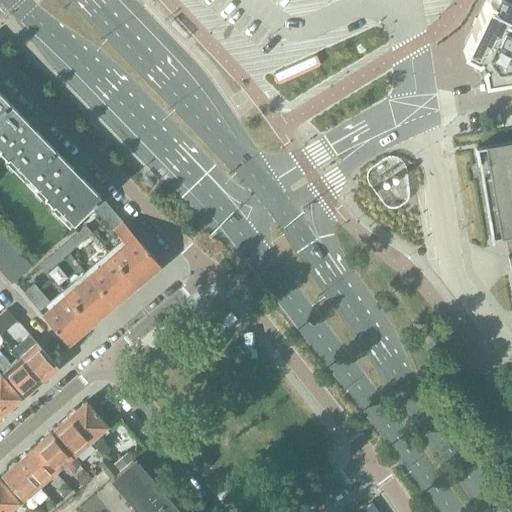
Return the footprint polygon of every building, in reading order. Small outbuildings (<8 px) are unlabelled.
[(471,29),(464,43),(474,48),(472,53),(474,54),(476,55),(476,54),(481,61),(481,62),(481,65),(486,64),(488,75),(503,73),(511,71),(511,0),(484,0),(471,29)] [(0,110),(9,102),(0,92),(0,110)] [(9,102),(0,110),(0,146),(1,147),(0,148),(0,149),(7,157),(9,155),(28,175),(54,149),(35,129),(39,126),(31,118),(28,121),(9,102)] [(511,141),(476,148),(492,242),(494,242),(493,240),(511,236),(511,141)] [(54,149),(28,175),(46,194),(45,195),(53,204),(54,202),(73,222),(91,204),(100,196),(81,176),(84,172),(77,164),(73,168),(54,149)] [(91,204),(113,229),(122,221),(100,196),(91,204)] [(115,230),(122,239),(131,232),(122,221),(113,229),(114,231),(115,230)] [(86,225),(77,234),(82,241),(92,232),(86,225)] [(160,266),(131,232),(122,239),(125,243),(111,255),(136,286),(159,266),(159,267),(160,266)] [(77,234),(73,237),(79,244),(82,241),(77,234)] [(0,241),(0,258),(14,246),(5,237),(0,241)] [(73,237),(54,253),(59,260),(79,244),(73,237)] [(0,258),(0,267),(5,272),(23,256),(14,246),(0,258)] [(54,253),(50,256),(56,263),(59,260),(54,253)] [(111,255),(88,275),(113,305),(136,286),(111,255)] [(23,256),(5,272),(14,282),(32,265),(23,256)] [(56,263),(50,256),(41,265),(46,271),(56,263)] [(88,275),(65,294),(91,325),(113,305),(88,275)] [(24,292),(39,310),(48,302),(33,284),(24,292)] [(91,325),(65,294),(42,314),(68,345),(69,344),(69,343),(91,325)] [(0,333),(9,344),(19,356),(42,382),(58,367),(36,341),(27,349),(0,317),(0,333)] [(42,382),(19,356),(9,365),(0,353),(0,367),(25,396),(33,389),(35,390),(39,386),(40,383),(42,382)] [(0,406),(6,413),(7,411),(10,411),(15,407),(15,405),(22,398),(0,372),(0,406)] [(92,441),(90,442),(102,455),(110,449),(98,435),(108,426),(86,400),(70,415),(92,441)] [(75,455),(90,442),(92,441),(70,415),(68,416),(66,416),(60,421),(60,423),(53,429),(75,455)] [(36,444),(34,446),(56,471),(73,457),(51,431),(43,438),(41,438),(36,442),(36,444)] [(19,458),(17,460),(40,486),(56,471),(34,446),(27,452),(25,452),(19,457),(19,458)] [(182,511),(134,456),(111,476),(135,503),(130,507),(134,511),(182,511)] [(40,486),(17,460),(15,462),(13,462),(8,466),(8,468),(0,475),(22,500),(40,486)] [(0,511),(8,511),(20,502),(0,478),(0,511)]
